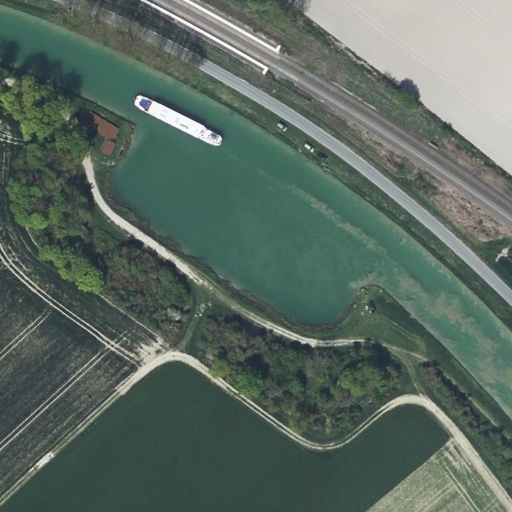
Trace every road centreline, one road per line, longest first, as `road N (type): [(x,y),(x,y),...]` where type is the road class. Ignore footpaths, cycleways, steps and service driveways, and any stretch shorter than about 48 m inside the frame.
road 1 (track): [(0,80),(67,107),(95,136),(88,174),(98,202),(206,287),(296,339),(408,350),(448,373),(511,444)]
road 2 (track): [(511,508),(442,417),(417,401),(387,408),(339,441),(307,443),(191,363),(168,356),(0,497)]
road 3 (tertiary): [(511,298),(395,192),(287,113),(68,0)]
